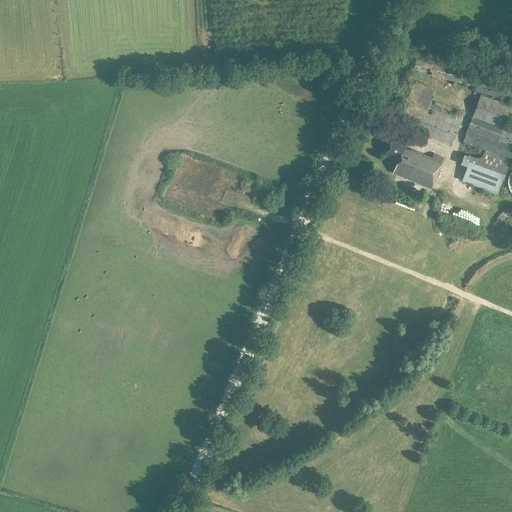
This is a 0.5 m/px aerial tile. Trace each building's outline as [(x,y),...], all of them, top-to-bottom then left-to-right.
[(475,87),(478,75),(416,58),(413,70),(475,87)] [(511,84),(478,76),(474,93),(511,101),(511,84)] [(473,116),(505,128),(511,109),(511,106),(481,95),(473,116)] [(427,110),(406,101),(397,123),(451,146),(462,117),(430,103),(427,110)] [(511,130),(505,128),(473,116),(463,143),(484,151),(510,161),(511,155),(511,130)] [(431,188),(444,157),(433,153),(432,157),(405,146),(406,143),(391,137),(384,155),(397,160),(393,172),(431,188)] [(510,161),(484,151),(480,160),(464,154),(460,163),(503,179),(510,161)]
